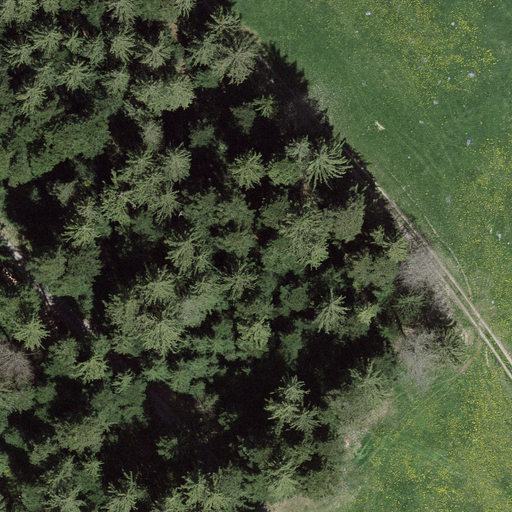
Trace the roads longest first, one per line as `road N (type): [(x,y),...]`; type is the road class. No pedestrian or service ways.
road 1 (track): [(210,0),(369,180),(511,373)]
road 2 (track): [(259,511),(126,362)]
road 3 (track): [(126,362),(0,228)]
